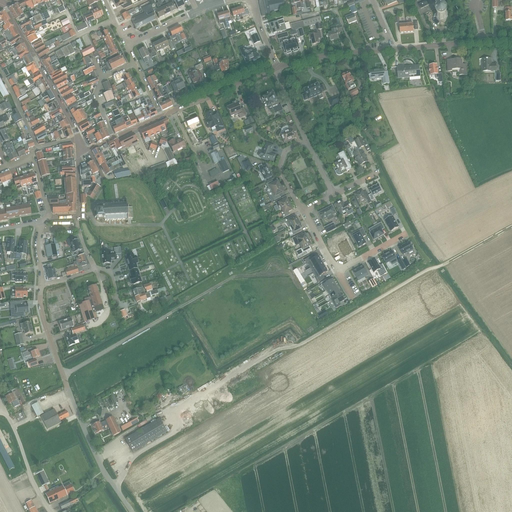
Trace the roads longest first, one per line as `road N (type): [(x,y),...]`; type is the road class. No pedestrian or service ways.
road 1 (residential): [(123,500),(73,408),(42,316),(41,285)]
road 2 (tertiary): [(161,116),(276,67)]
